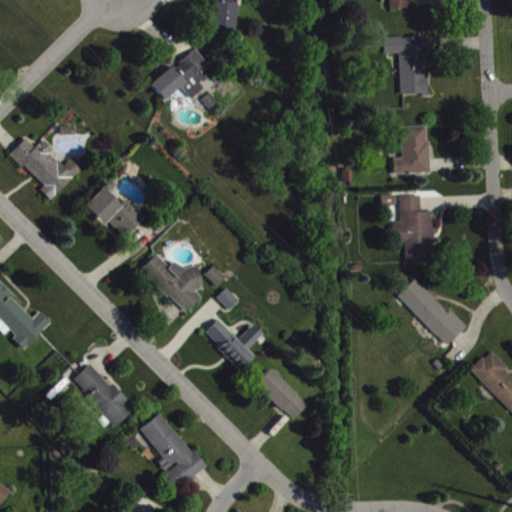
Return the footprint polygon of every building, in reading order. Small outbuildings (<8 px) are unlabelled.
[(389,0),(390,13),(410,12),(409,0),(389,0)] [(427,41),(384,42),(385,59),(401,58),(402,97),(428,97),(427,41)] [(209,67),(198,54),(175,73),(173,71),(152,88),(166,105),(182,91),(193,104),(206,93),(201,86),(207,82),(201,74),(209,67)] [(403,162),(394,163),(395,179),(431,177),(429,130),(402,131),(403,162)] [(12,157),(45,191),(42,194),(52,204),(82,174),(72,164),(65,171),(51,157),(55,154),(45,144),(37,152),(27,142),(12,157)] [(344,187),(353,187),(352,174),(344,174),(344,187)] [(127,204),(122,209),(104,191),(86,210),(105,229),(109,225),(127,242),(146,222),(127,204)] [(187,318),(203,301),(198,297),(208,287),(192,271),(187,276),(176,265),(170,271),(157,259),(142,274),(187,318)] [(206,279),(217,291),(226,282),(215,271),(206,279)] [(449,318),(416,283),(400,299),(447,350),(468,331),(453,315),(449,318)] [(52,328),(41,316),(34,322),(0,286),(0,325),(8,333),(9,332),(18,340),(14,344),(24,354),(52,328)] [(240,305),(228,293),(218,302),(230,315),(240,305)] [(205,338),(243,374),(256,360),(218,325),(205,338)] [(511,378),(491,356),(472,375),(511,415),(511,378)] [(115,432),(135,414),(92,367),(75,383),(91,401),(88,403),(115,432)] [(309,410),(271,373),(256,389),(293,425),(309,410)] [(142,433),(163,462),(159,466),(167,476),(164,479),(176,495),(205,473),(163,417),(142,433)]
